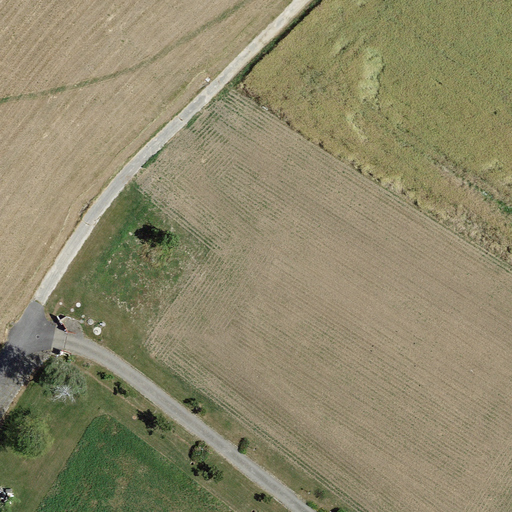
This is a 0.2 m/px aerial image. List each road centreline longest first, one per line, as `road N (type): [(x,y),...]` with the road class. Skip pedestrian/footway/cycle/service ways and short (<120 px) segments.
road 1 (track): [(0,373),(132,170),(309,0)]
road 2 (track): [(28,329),(124,373),(298,511)]
